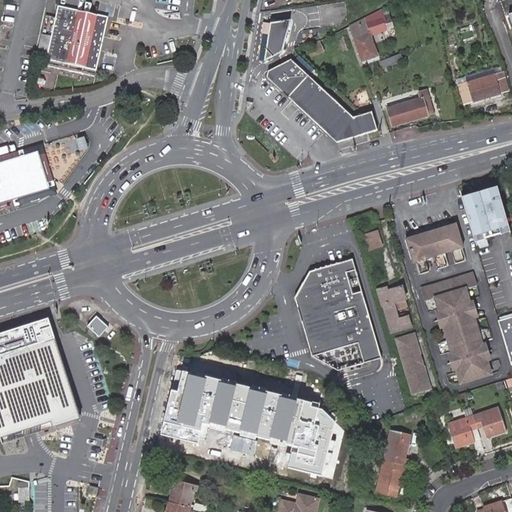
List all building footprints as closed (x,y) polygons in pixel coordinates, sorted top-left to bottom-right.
[(110,16),(61,6),(58,17),(48,15),(41,52),(51,53),(50,59),(100,69),(110,16)] [(385,12),(384,9),(353,25),(365,62),(380,57),(374,34),(394,28),(394,21),(390,8),(385,10),(386,12),(385,12)] [(285,52),(292,21),(272,24),(267,61),(285,52)] [(455,32),(452,21),(445,23),(448,34),(455,32)] [(319,40),(311,44),(312,47),(308,49),(311,57),(326,51),(321,41),(319,40)] [(406,60),(402,52),(381,60),(385,69),(406,60)] [(355,116),(293,60),(270,71),(269,78),(340,142),(379,130),(374,111),(355,116)] [(459,78),(461,85),(500,72),(501,75),(506,74),(503,64),(459,78)] [(500,72),(461,85),(467,104),(476,101),(477,102),(504,94),(503,93),(510,90),(506,74),(501,75),(500,72)] [(396,127),(432,115),(437,113),(429,88),(419,91),(422,98),(390,108),(396,127)] [(144,98),(138,92),(132,99),(139,104),(144,98)] [(46,150),(54,174),(66,170),(62,158),(74,155),(70,143),(46,150)] [(55,177),(54,174),(46,150),(43,149),(33,152),(29,156),(20,159),(17,157),(1,162),(0,164),(0,207),(54,191),(51,181),(53,180),(55,177)] [(511,232),(500,186),(463,195),(475,241),(511,232)] [(456,225),(405,240),(413,264),(416,263),(420,275),(428,273),(425,260),(433,257),(437,270),(446,267),(442,255),(451,252),(455,265),(463,262),(459,249),(463,248),(456,225)] [(381,230),(365,234),(370,251),(385,247),(381,230)] [(294,304),(301,330),(303,329),(312,357),(339,369),(382,357),(352,259),(309,272),(294,299),(295,303),(294,304)] [(470,305),(470,304),(465,286),(477,283),(474,273),(421,289),(424,299),(435,296),(439,311),(444,325),(462,384),(491,375),(487,360),(482,346),(483,345),(470,305)] [(384,289),(379,291),(383,306),(384,306),(392,333),(412,327),(409,318),(399,320),(396,310),(404,305),(402,301),(405,300),(402,287),(385,292),(384,289)] [(299,330),(301,330),(294,304),(291,305),(299,330)] [(109,328),(96,317),(88,326),(101,337),(109,328)] [(511,317),(499,321),(511,366),(511,365),(511,317)] [(39,436),(81,423),(51,324),(0,338),(0,441),(31,432),(37,430),(39,436)] [(414,335),(397,340),(413,393),(430,388),(423,366),(421,367),(418,356),(420,355),(414,335)] [(260,365),(256,391),(287,396),(291,370),(260,365)] [(179,374),(164,434),(197,442),(198,436),(205,438),(207,428),(289,448),(284,467),(333,479),(345,430),(322,409),(179,374)] [(473,418),(470,408),(463,411),(466,420),(448,426),(455,449),(473,443),(470,432),(477,430),(473,418)] [(473,418),(477,430),(484,428),(488,439),(506,433),(499,410),(473,418)] [(473,443),(480,441),(477,430),(470,432),(473,443)] [(388,431),(381,460),(403,465),(405,458),(400,457),(405,436),(388,431)] [(367,472),(370,459),(362,457),(360,470),(367,472)] [(403,465),(381,460),(374,491),(391,495),(397,472),(401,473),(403,465)] [(174,482),(169,502),(189,507),(194,487),(174,482)] [(19,504),(30,504),(30,490),(19,491),(19,504)] [(295,505),(281,502),(278,511),(314,511),(317,500),(298,495),(295,505)] [(209,511),(189,507),(169,502),(166,511),(209,511)]
